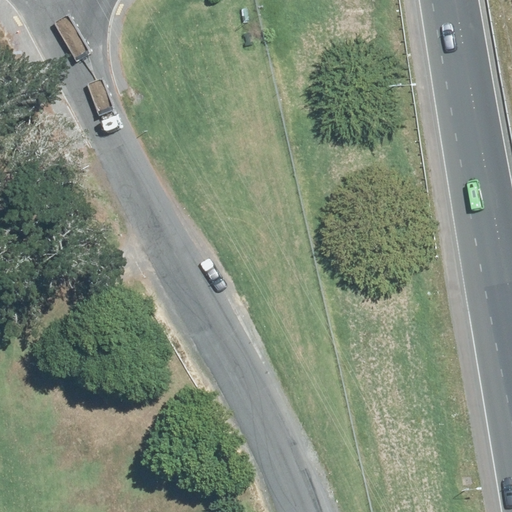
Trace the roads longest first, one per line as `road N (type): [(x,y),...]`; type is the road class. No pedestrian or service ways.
road 1 (tertiary): [(300,511),(205,357),(0,147)]
road 2 (motorway): [(511,307),(456,0)]
road 3 (motorway): [(511,210),(458,0)]
